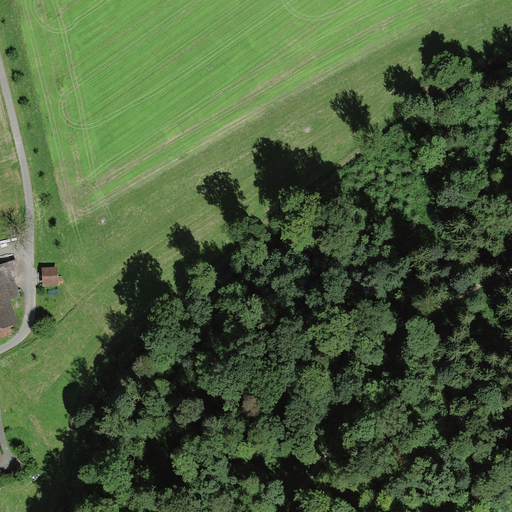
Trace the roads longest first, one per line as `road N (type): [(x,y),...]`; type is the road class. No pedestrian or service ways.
road 1 (track): [(511,68),(430,98),(104,350),(44,511)]
road 2 (track): [(511,269),(406,333),(282,511)]
road 3 (track): [(29,217),(0,64)]
road 4 (residential): [(0,350),(29,327),(29,217)]
